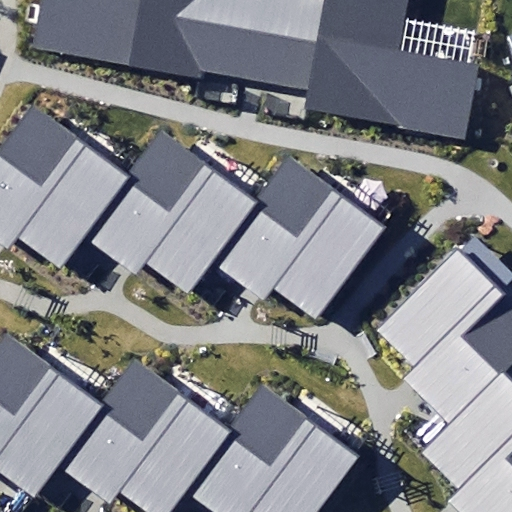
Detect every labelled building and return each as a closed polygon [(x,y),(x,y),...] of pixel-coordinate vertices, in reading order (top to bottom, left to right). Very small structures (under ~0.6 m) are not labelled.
[(254,76),(267,0),(39,0),(32,46),(200,77),(202,67),(254,76)] [(267,0),(254,76),(314,87),(310,107),(462,134),(475,64),(403,51),(412,0),(267,0)] [(56,274),(85,236),(128,181),(33,109),(0,152),(0,251),(10,259),(20,246),(56,274)] [(128,181),(85,236),(122,265),(138,277),(148,263),(187,294),(214,260),(255,207),(163,135),(128,181)] [(255,207),(214,260),(252,290),(260,296),(272,281),(312,312),(376,230),(291,164),(255,207)] [(414,386),(450,422),(496,372),(511,355),(511,306),(458,253),(382,330),(418,367),(406,379),(414,386)] [(56,465),(100,403),(6,333),(0,341),(0,473),(31,497),(56,465)] [(100,403),(56,465),(100,498),(107,503),(119,488),(151,511),(167,511),(183,491),(229,429),(133,358),(100,403)] [(457,511),(511,511),(511,388),(496,372),(450,422),(422,451),(461,489),(448,502),(457,511)] [(229,429),(183,491),(210,511),(246,511),(247,511),(249,511),(315,511),(360,453),(266,382),(229,429)]
